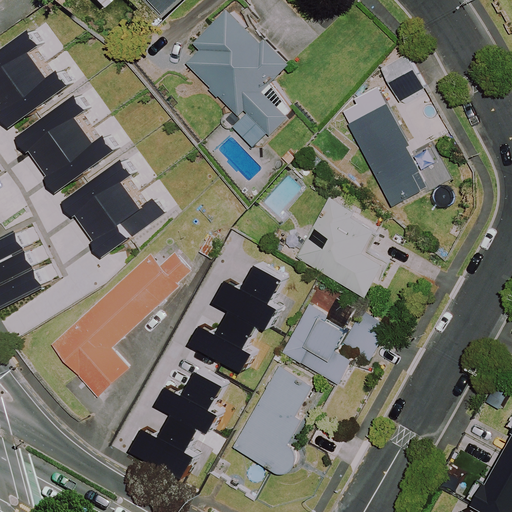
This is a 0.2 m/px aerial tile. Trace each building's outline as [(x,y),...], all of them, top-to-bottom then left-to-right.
[(0,0),(0,34),(44,5),(40,0),(0,0)] [(274,42),(241,8),(203,45),(207,50),(193,63),(242,115),(248,109),(274,135),(299,112),(288,100),(281,106),(267,91),(295,64),(274,42)] [(383,40),(370,25),(357,36),(370,51),(383,40)] [(425,89),(402,52),(382,65),(406,102),(425,89)] [(389,108),(382,94),(360,105),(367,119),(355,125),(396,206),(434,187),(415,148),(419,146),(397,103),(389,108)] [(166,141),(132,95),(92,119),(88,117),(84,114),(80,113),(75,112),(70,112),(66,113),(61,115),(57,117),(53,120),(50,123),(47,127),(45,132),(44,136),(44,141),(44,146),(58,163),(61,161),(68,169),(74,164),(95,191),(107,182),(104,196),(125,201),(128,191),(141,181),(151,195),(174,178),(169,170),(194,152),(179,131),(166,141)] [(304,189),(290,177),(264,205),(279,218),(304,189)] [(335,196),(318,227),(312,238),(302,257),(371,296),(388,264),(369,254),(382,230),(357,216),(360,211),(335,196)] [(300,232),(268,217),(262,240),(247,227),(232,255),(245,261),(237,290),(221,283),(211,304),(261,329),(290,277),(300,232)] [(200,270),(181,250),(164,265),(154,255),(58,345),(105,395),(136,366),(118,346),(200,270)] [(356,326),(343,319),(330,312),(315,304),(289,353),(347,384),(363,353),(375,360),(393,327),(364,311),(356,326)] [(246,342),(210,326),(201,349),(186,342),(178,360),(185,390),(163,379),(148,410),(198,434),(217,422),(202,398),(217,403),(237,379),(224,368),(246,342)] [(321,384),(286,364),(239,446),(293,476),(307,451),(297,444),(312,418),(304,414),(321,384)] [(478,508),(485,511),(511,511),(511,445),(495,478),(478,508)]
